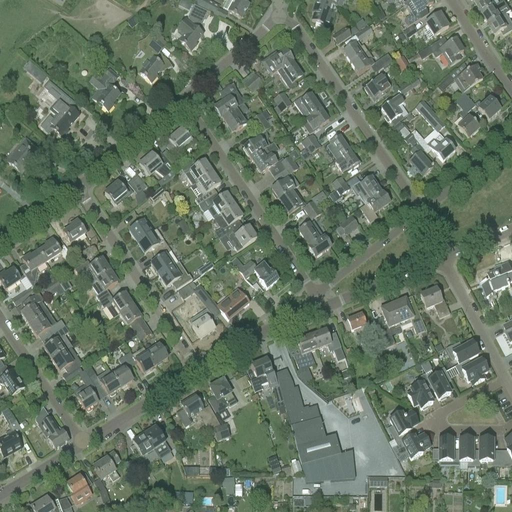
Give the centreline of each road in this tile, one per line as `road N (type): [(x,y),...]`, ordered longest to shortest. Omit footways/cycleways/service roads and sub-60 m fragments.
road 1 (residential): [(276,16),(294,27),(420,212)]
road 2 (residential): [(314,294),(181,100)]
road 3 (residential): [(196,371),(76,187)]
road 4 (residential): [(504,378),(436,418),(440,428),(511,424)]
road 5 (residential): [(84,441),(0,318)]
road 6 (residential): [(319,305),(196,371)]
road 7 (residential): [(76,187),(181,100)]
road 8 (residential): [(314,294),(420,212)]
road 9 (residential): [(504,378),(442,260)]
road 10 (residential): [(196,371),(84,441)]
road 11 (residential): [(319,305),(442,260)]
road 12 (residential): [(181,100),(276,16)]
